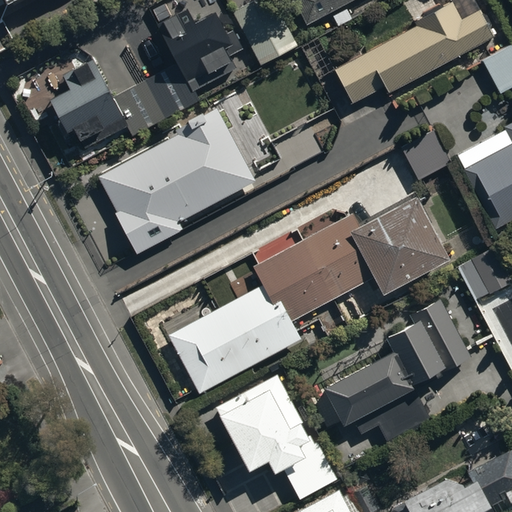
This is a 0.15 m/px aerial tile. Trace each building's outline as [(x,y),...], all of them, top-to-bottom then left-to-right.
[(273,0),(251,0),(232,10),(260,61),(296,42),(273,0)] [(295,0),(307,22),(351,0),(295,0)] [(416,24),(334,67),(351,99),(381,83),(386,92),(492,35),(473,0),(447,0),(413,18),(416,24)] [(235,32),(230,34),(217,9),(197,20),(189,5),(165,17),(168,22),(160,26),(193,89),(238,65),(232,53),(243,47),(235,32)] [(511,41),(481,58),(498,89),(511,81),(511,41)] [(94,57),(63,72),(69,84),(51,93),(69,129),(75,126),(84,145),(128,123),(94,57)] [(177,131),(99,172),(119,210),(114,212),(134,250),(183,224),(180,219),(254,180),(215,104),(174,126),(177,131)] [(489,152),(463,166),(495,225),(511,216),(511,118),(503,124),(505,126),(482,138),(489,152)] [(433,129),(401,146),(418,178),(450,161),(433,129)] [(269,279),(175,332),(205,390),(305,337),(296,318),(378,276),(385,290),(453,255),(420,192),(362,222),(357,211),(260,262),(269,279)] [(459,262),(475,297),(511,279),(495,245),(459,262)] [(362,292),(335,306),(344,323),(371,309),(362,292)] [(391,349),(321,384),(340,422),(351,417),(360,436),(379,427),(385,440),(430,417),(411,380),(436,368),(439,373),(468,358),(438,298),(407,313),(411,320),(383,334),(391,349)] [(279,376),(219,407),(249,468),(269,458),(275,470),(286,464),(302,496),(337,478),(316,436),(310,439),(279,376)] [(441,469),(398,491),(401,497),(389,503),(393,511),(506,511),(511,509),(511,442),(464,466),(467,473),(460,477),(441,469)] [(350,511),(341,494),(307,511),(350,511)]
